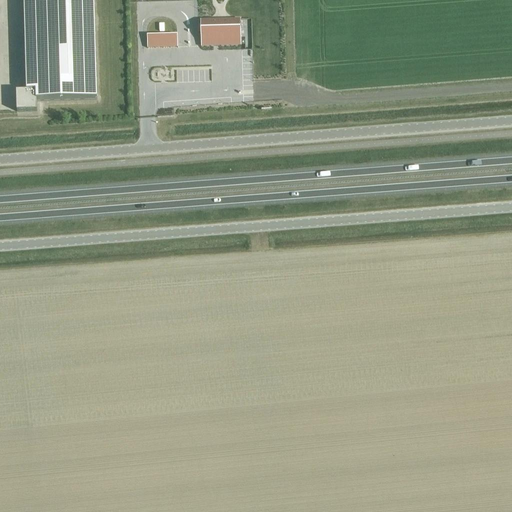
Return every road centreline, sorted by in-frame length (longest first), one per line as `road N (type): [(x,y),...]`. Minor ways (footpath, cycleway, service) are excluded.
road 1 (unclassified): [(0,246),(511,206)]
road 2 (unclassified): [(0,160),(511,120)]
road 3 (trunk): [(0,218),(511,178)]
road 4 (trunk): [(511,160),(0,199)]
